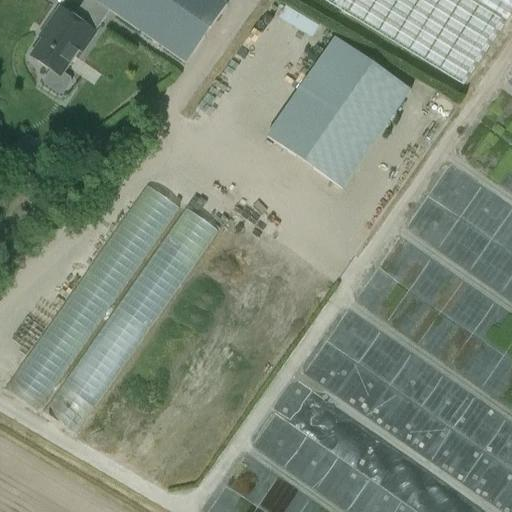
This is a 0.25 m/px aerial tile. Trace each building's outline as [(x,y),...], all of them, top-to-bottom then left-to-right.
[(91,0),(109,13),(185,66),(226,7),(216,0),(91,0)] [(511,0),(320,0),(463,87),(511,9),(511,0)] [(49,31),(30,58),(46,69),(50,72),(43,82),(44,86),(58,96),(62,95),(70,84),(69,80),(62,75),(78,52),(82,54),(95,35),(94,34),(105,19),(83,4),(73,19),(59,9),(45,28),(49,31)] [(338,20),(298,5),(290,24),(331,39),(338,20)] [(334,39),(265,138),(321,178),(345,144),(391,79),(334,39)] [(39,153),(29,168),(43,178),(53,163),(39,153)] [(92,435),(228,229),(161,185),(64,331),(96,352),(56,412),(92,435)]
